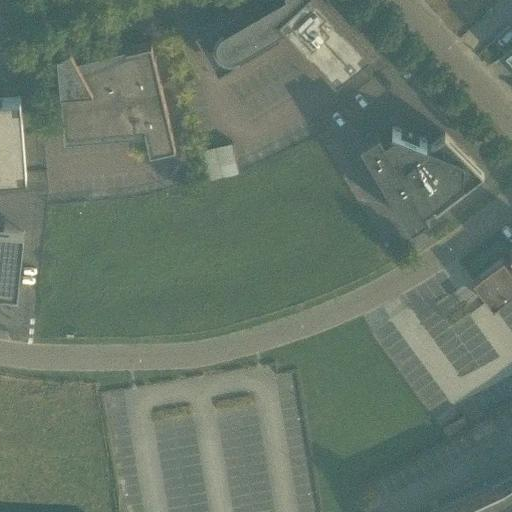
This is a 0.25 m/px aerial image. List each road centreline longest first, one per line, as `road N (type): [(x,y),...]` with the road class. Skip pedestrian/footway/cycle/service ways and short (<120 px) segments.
road 1 (unclassified): [(0,354),(127,363),(221,354),(398,286),(511,208)]
road 2 (unclassified): [(511,126),(400,0)]
